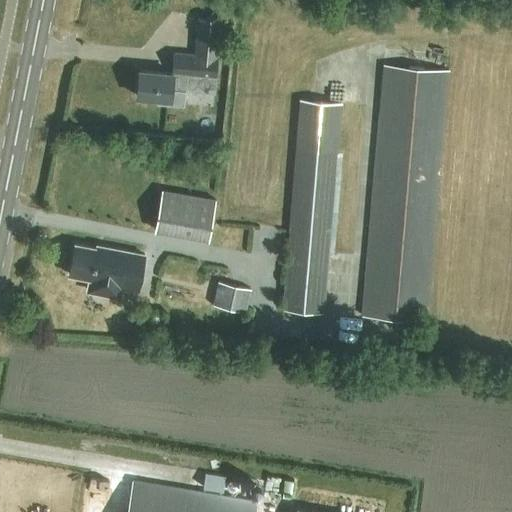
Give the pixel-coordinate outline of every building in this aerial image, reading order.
[(157,103),(184,106),(186,75),(215,78),(220,20),(198,18),(195,55),(174,53),(172,73),(139,70),(137,96),(157,98),(157,103)] [(362,316),(426,321),(448,70),(384,65),(362,316)] [(283,309),(323,313),(336,153),(296,150),(283,309)] [(154,230),(208,239),(215,200),(161,190),(154,230)] [(96,248),(74,244),(68,275),(90,279),(88,291),(118,297),(120,288),(137,291),(144,255),(108,248),(107,249),(97,247),(98,246),(97,245),(96,248)] [(213,305),(245,312),(250,288),(219,281),(213,305)] [(225,477),(206,474),(203,489),(223,492),(225,477)] [(133,480),(127,511),(254,511),(257,501),(133,480)]
